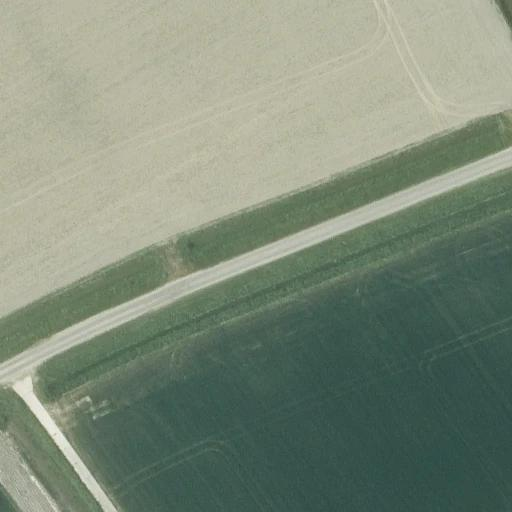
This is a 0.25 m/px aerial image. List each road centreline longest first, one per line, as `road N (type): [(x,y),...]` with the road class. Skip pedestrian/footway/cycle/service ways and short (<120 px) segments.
road 1 (unclassified): [(0,374),(118,314),(511,155)]
road 2 (track): [(10,368),(109,511)]
